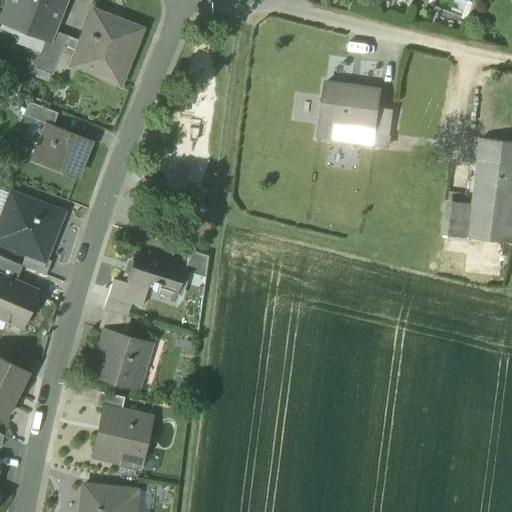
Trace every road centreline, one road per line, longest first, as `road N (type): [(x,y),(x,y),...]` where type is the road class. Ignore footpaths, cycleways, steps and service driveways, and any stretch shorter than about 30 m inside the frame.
road 1 (residential): [(183,0),(88,258),(25,511)]
road 2 (track): [(245,0),(183,511)]
road 3 (residential): [(272,8),(455,51)]
